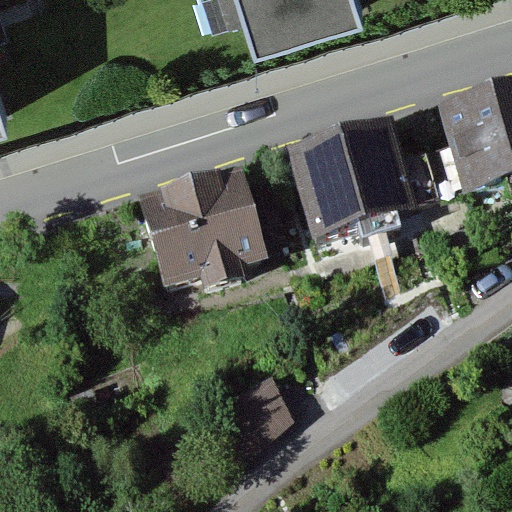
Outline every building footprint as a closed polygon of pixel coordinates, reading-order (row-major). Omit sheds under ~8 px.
[(206,0),(209,31),(241,29),(238,0),(206,0)] [(361,0),(242,0),(257,44),(365,11),(361,0)] [(0,91),(0,122),(9,120),(0,91)] [(511,110),(446,130),(455,159),(468,201),(507,189),(511,202),(511,110)] [(398,176),(390,147),(296,176),(317,248),(359,235),(363,247),(396,237),(392,223),(411,218),(398,176)] [(455,159),(427,167),(440,209),(468,201),(455,159)] [(427,167),(398,176),(411,218),(440,209),(427,167)] [(261,265),(240,195),(146,223),(167,294),(205,282),(209,295),(242,285),(238,272),(261,265)] [(273,200),(250,207),(265,254),(288,247),(273,200)] [(293,426),(272,377),(209,427),(243,469),(293,426)]
